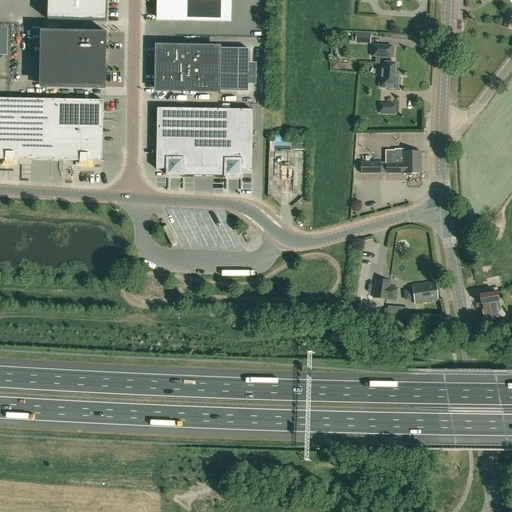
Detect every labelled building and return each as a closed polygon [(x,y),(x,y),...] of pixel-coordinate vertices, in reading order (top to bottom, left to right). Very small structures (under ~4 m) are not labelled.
[(48,0),(48,19),(107,22),(107,0),(48,0)] [(229,20),(229,0),(159,0),(159,19),(229,20)] [(511,29),(511,16),(505,15),(503,27),(511,29)] [(43,31),(42,86),(102,87),(104,87),(104,77),(103,77),(104,47),(106,47),(107,32),(43,31)] [(375,64),(381,64),(380,79),(386,79),(386,89),(399,89),(400,73),(396,73),(396,62),(390,62),(391,58),(392,58),(393,45),(372,44),(371,57),(376,58),(375,64)] [(158,47),(157,90),(218,91),(238,91),(248,92),(248,49),(239,49),(218,48),(158,47)] [(0,98),(0,159),(1,160),(1,165),(12,166),(18,160),(52,161),(53,100),(0,98)] [(53,100),(52,161),(76,161),(81,167),(92,167),(92,161),(102,162),(103,101),(53,100)] [(395,104),(380,103),(379,114),(395,115),(395,104)] [(157,108),(156,169),(167,170),(167,176),(183,176),(204,176),(204,170),(205,109),(157,108)] [(204,170),(204,176),(225,176),(241,177),(241,171),(252,171),(253,110),(205,109),(204,170)] [(273,198),(281,207),(286,207),(292,207),(297,203),(302,198),(305,198),(306,145),(291,145),(291,143),(283,143),(283,136),(275,137),(275,141),(270,141),(269,198),(273,198)] [(404,152),(404,149),(395,149),(395,150),(387,151),(387,173),(403,173),(405,173),(405,175),(407,176),(411,176),(412,175),(412,173),(421,173),(421,152),(404,152)] [(361,174),(381,174),(381,161),(361,162),(361,174)] [(396,301),(398,288),(389,287),(390,281),(376,279),(374,297),(396,301)] [(415,304),(438,300),(435,281),(412,285),(415,304)] [(484,320),(499,318),(497,308),(500,307),(498,292),(480,295),(484,320)] [(399,307),(388,306),(388,315),(398,315),(399,307)]
